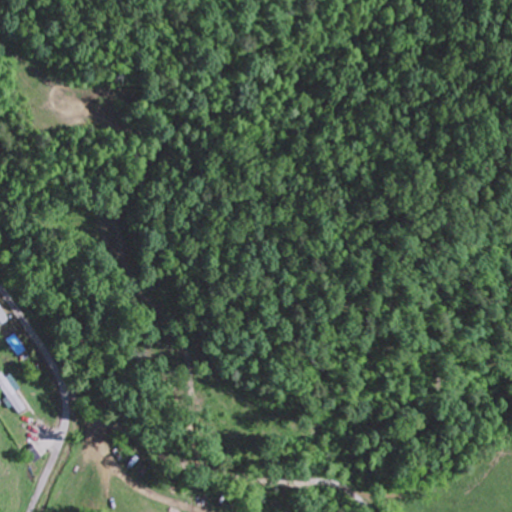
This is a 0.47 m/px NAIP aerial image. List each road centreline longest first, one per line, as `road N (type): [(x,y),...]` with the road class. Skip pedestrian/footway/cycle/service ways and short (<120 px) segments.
road 1 (residential): [(375,511),(335,496),(90,463)]
road 2 (residential): [(30,511),(63,438),(68,396),(0,279)]
